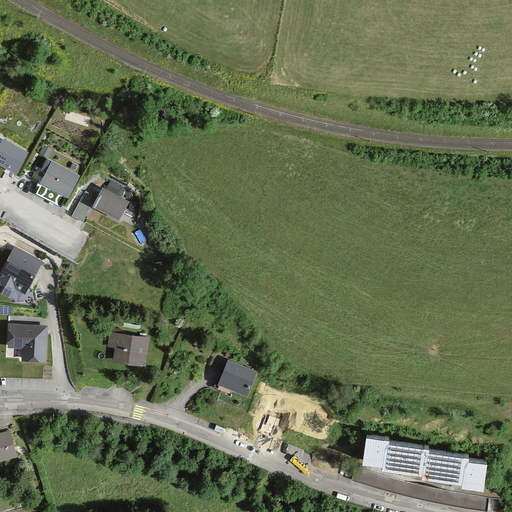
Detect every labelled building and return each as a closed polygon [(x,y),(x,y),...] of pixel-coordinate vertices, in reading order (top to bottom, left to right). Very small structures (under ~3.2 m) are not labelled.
[(28,152),(2,139),(0,141),(0,165),(17,174),(28,152)] [(81,175),(53,160),(41,183),(69,198),(81,175)] [(131,203),(103,188),(97,199),(85,193),(72,217),(86,224),(93,209),(120,223),(131,203)] [(43,259),(15,246),(0,272),(0,291),(11,298),(16,289),(25,293),(43,259)] [(22,348),(23,359),(46,361),(46,325),(9,323),(8,346),(22,348)] [(149,336),(110,331),(108,344),(115,347),(114,360),(142,364),(148,354),(149,336)] [(257,370),(228,358),(217,383),(248,395),(257,370)] [(9,432),(0,434),(0,462),(17,458),(9,432)] [(389,434),(366,432),(363,457),(381,462),(382,465),(421,471),(422,474),(461,479),(461,481),(482,486),(487,458),(469,454),(469,451),(429,446),(429,443),(389,437),(389,434)]
